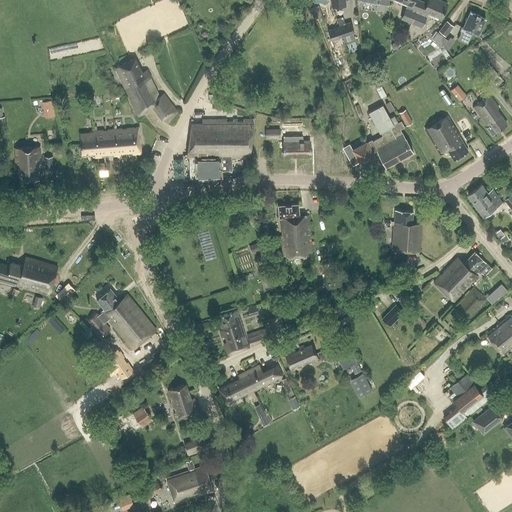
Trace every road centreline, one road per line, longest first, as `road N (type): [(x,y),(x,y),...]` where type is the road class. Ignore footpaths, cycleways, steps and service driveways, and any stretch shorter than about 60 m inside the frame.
road 1 (residential): [(200,376),(401,285),(477,232)]
road 2 (unclassified): [(152,200),(253,181),(441,189)]
road 3 (unclassified): [(152,200),(197,96),(265,0)]
road 4 (unclassified): [(200,376),(149,277),(143,233),(152,200)]
road 5 (unclassified): [(0,215),(152,200)]
road 6 (unclassified): [(216,511),(225,455),(200,376)]
